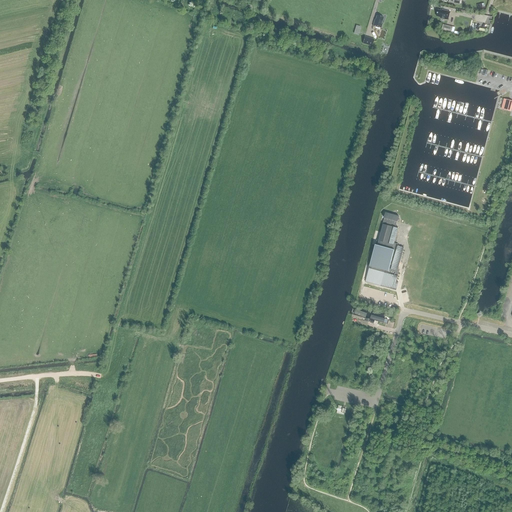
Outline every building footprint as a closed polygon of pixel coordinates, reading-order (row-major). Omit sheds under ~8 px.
[(438,10),(436,16),(440,17),(440,18),(445,19),(448,20),(449,17),(450,12),(442,10),(442,11),(438,10)] [(373,26),(381,28),(383,23),(382,23),(384,17),(377,15),(376,19),(373,26)] [(441,31),(451,33),(453,27),(443,24),(441,31)] [(363,44),(372,46),(374,40),(365,37),(363,44)] [(511,101),(504,99),(501,109),(511,111),(511,107),(511,101)] [(383,287),(392,289),(393,285),(397,286),(398,282),(396,282),(397,277),(397,276),(398,274),(396,273),(403,248),(397,246),(398,244),(397,244),(397,246),(393,245),(398,229),(393,227),(394,223),(393,223),(393,221),(397,222),(397,221),(399,220),(398,218),(398,217),(397,216),(396,214),(394,216),(385,213),(385,214),(383,215),(384,217),(384,219),(385,219),(384,225),(383,225),(378,241),(376,241),(375,245),(365,282),(365,281),(383,286),(383,287)] [(373,315),(372,319),(386,323),(387,319),(373,315)]
